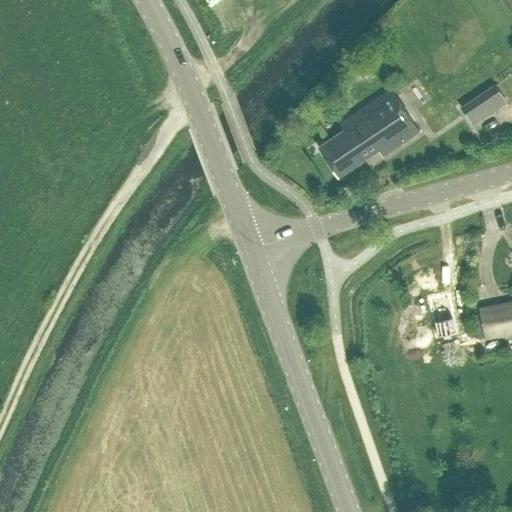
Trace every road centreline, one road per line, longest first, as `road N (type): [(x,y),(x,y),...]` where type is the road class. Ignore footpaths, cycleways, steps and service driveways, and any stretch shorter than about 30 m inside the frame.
road 1 (track): [(197,100),(77,270),(0,419)]
road 2 (tertiary): [(347,511),(251,246)]
road 3 (tertiary): [(251,246),(511,172)]
road 4 (tertiary): [(251,246),(197,100),(149,0)]
